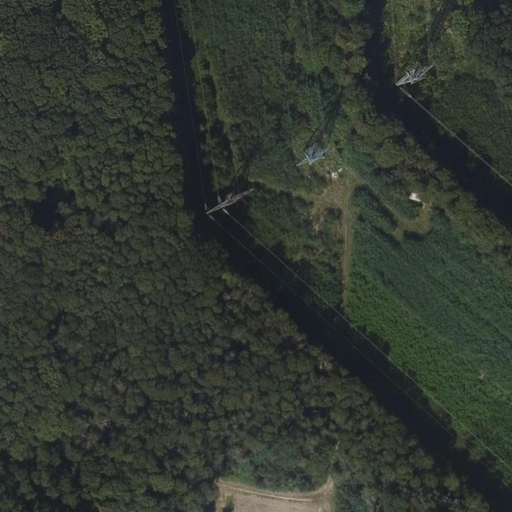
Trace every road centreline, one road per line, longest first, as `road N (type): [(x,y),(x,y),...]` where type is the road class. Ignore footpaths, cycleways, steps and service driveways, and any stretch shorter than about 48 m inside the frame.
road 1 (track): [(368,62),(348,112),(330,511)]
road 2 (track): [(0,452),(119,456),(308,501),(329,499)]
